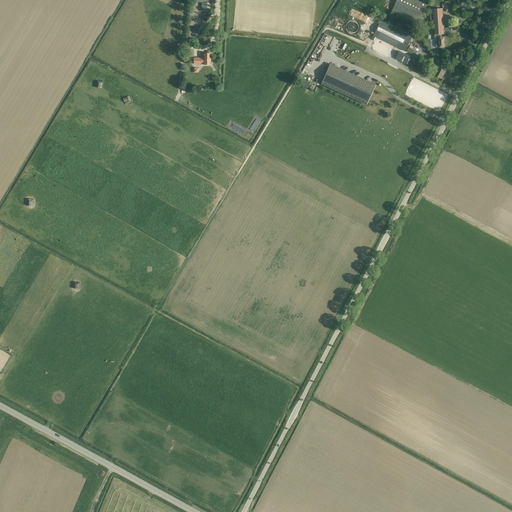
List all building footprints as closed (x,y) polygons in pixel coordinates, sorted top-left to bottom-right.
[(416,0),(397,0),(392,11),(413,21),(419,23),(422,16),(427,5),(416,0)] [(210,3),(201,3),(201,11),(210,12),(210,3)] [(434,21),(434,34),(435,38),(436,38),(436,47),(440,47),(445,47),(444,37),(441,37),(441,34),(444,34),(442,9),(437,9),(433,9),(433,15),(430,15),(430,21),(434,21)] [(412,37),(382,22),(381,21),(373,35),(405,51),(412,37)] [(398,22),(396,26),(405,31),(407,27),(398,22)] [(409,47),(407,51),(415,56),(417,52),(413,50),(409,47)] [(396,59),(410,65),(413,59),(400,51),(396,59)] [(194,58),(194,63),(194,64),(203,64),(203,65),(210,65),(210,54),(203,54),(203,58),(200,58),(194,58)] [(435,75),(437,76),(442,79),(446,71),(441,68),(442,65),(436,62),(434,67),(438,70),(435,75)] [(330,63),(321,84),(366,105),(376,85),(330,63)]
